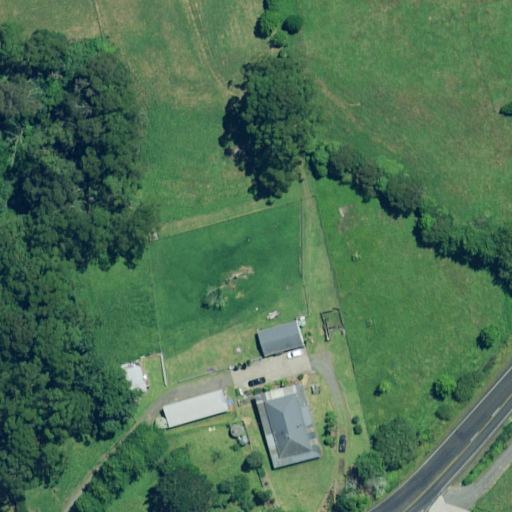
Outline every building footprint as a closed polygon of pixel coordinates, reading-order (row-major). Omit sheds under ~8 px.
[(302,346),(296,322),(256,334),(263,357),(302,346)] [(148,391),(140,366),(123,371),(133,403),(140,401),(137,394),(148,391)] [(297,395),(295,386),(267,393),(269,402),(257,405),(274,469),(322,456),(305,393),(297,395)] [(228,410),(222,391),(163,408),(169,428),(228,410)] [(244,433),(240,424),(227,430),(232,439),(244,433)]
